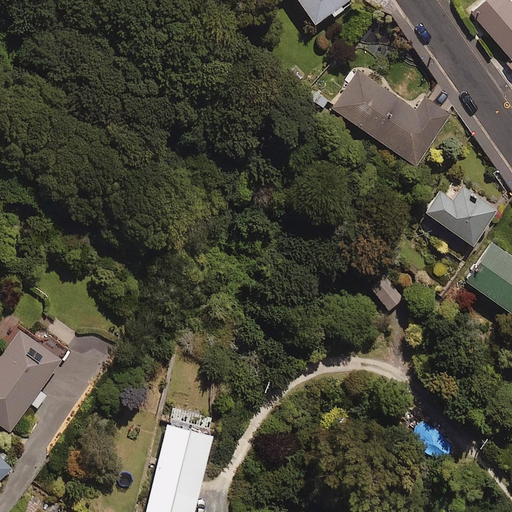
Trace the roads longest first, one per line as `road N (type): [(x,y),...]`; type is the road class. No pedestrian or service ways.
road 1 (residential): [(407,378),(356,362),(330,363),(289,381),(249,426),(220,511)]
road 2 (residential): [(511,135),(419,0)]
road 3 (residential): [(407,378),(441,407),(511,496)]
